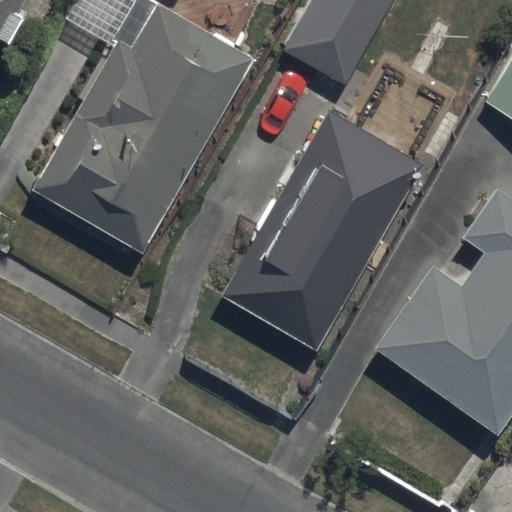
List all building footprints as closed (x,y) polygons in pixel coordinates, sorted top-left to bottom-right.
[(0,0),(0,40),(6,44),(24,15),(16,10),(22,0),(0,0)] [(116,40),(29,186),(138,251),(220,113),(215,109),(246,57),(149,0),(131,0),(111,36),(116,40)] [(306,0),(281,46),(341,79),(384,0),(306,0)] [(511,49),(482,98),(511,116),(511,49)] [(325,110),(212,294),(302,349),(416,165),(325,110)] [(371,349),(493,431),(511,403),(511,203),(488,188),(456,236),(480,253),(459,284),(429,264),(371,349)]
